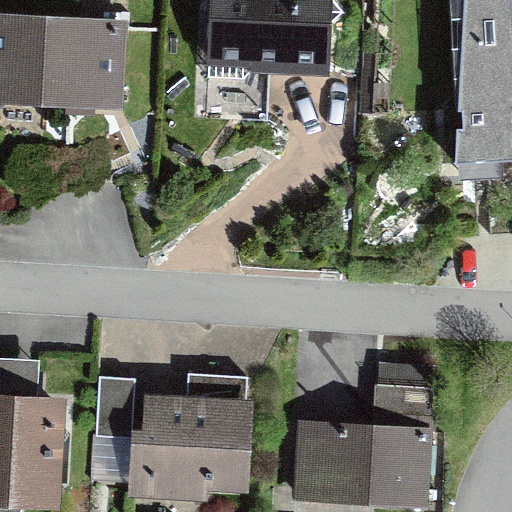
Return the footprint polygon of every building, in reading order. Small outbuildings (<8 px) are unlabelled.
[(268,60),(328,64),(330,22),(342,11),(331,0),(210,0),(205,117),(265,120),(268,60)] [(471,133),(455,162),(511,158),(511,15),(511,0),(466,0),(475,132),(471,133)] [(120,24),(0,18),(0,96),(115,103),(120,24)] [(511,174),(486,176),(490,234),(511,232),(511,174)] [(451,237),(478,235),(475,177),(447,179),(451,237)] [(0,211),(19,213),(21,183),(0,181),(0,211)] [(51,501),(57,404),(33,403),(34,382),(16,381),(17,361),(0,360),(0,511),(18,511),(24,499),(51,501)] [(247,376),(188,372),(186,402),(151,401),(146,478),(241,483),(247,376)] [(99,375),(96,435),(131,437),(135,377),(99,375)] [(432,416),(434,387),(374,383),(373,413),(432,416)] [(423,502),(427,431),(302,424),(298,495),(423,502)]
